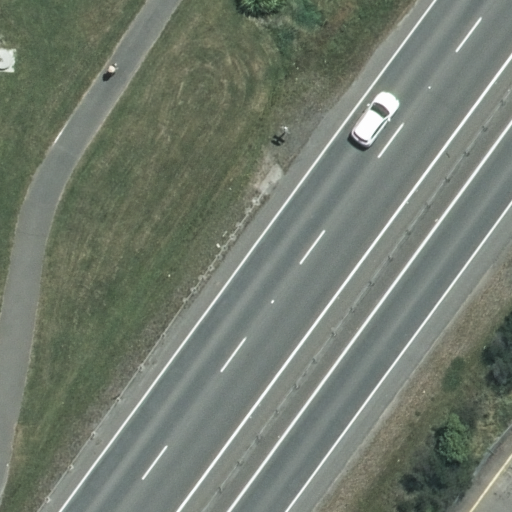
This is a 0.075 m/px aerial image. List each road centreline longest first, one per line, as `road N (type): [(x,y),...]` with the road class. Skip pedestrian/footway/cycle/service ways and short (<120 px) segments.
road 1 (trunk): [(119,511),(493,0)]
road 2 (trunk): [(511,159),(256,511)]
